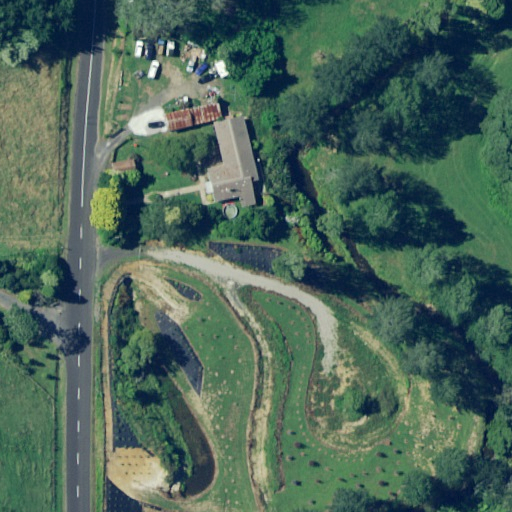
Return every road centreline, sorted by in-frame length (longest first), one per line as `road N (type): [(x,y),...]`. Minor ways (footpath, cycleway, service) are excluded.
road 1 (unclassified): [(96,0),(83,150),(78,511)]
road 2 (track): [(264,511),(252,480),(313,347),(321,299),(212,263),(80,253)]
